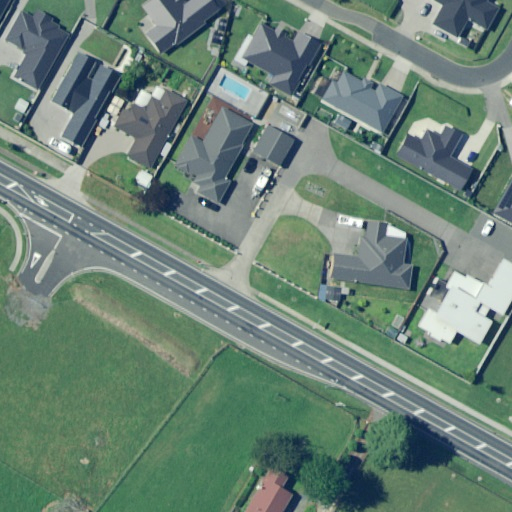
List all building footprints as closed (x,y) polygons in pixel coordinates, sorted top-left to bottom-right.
[(0,0),(0,20),(12,0),(11,0),(0,0)] [(146,33),(161,52),(176,41),(178,44),(205,24),(203,21),(219,9),(211,0),(191,0),(188,2),(186,0),(152,0),(144,6),(158,24),(146,33)] [(439,0),(445,3),(434,23),(459,37),(469,19),(487,29),(498,8),(487,2),(488,0),(439,0)] [(35,18),(22,10),(5,40),(28,52),(15,75),(37,88),(68,33),(59,28),(60,26),(52,21),(53,19),(39,11),(35,18)] [(262,24),(244,56),(274,73),(270,81),(294,95),(322,45),(298,32),(293,41),(286,37),(288,33),(278,28),(276,31),(262,24)] [(96,60),(79,50),(52,100),(74,112),(62,135),(82,146),(123,75),(102,63),(92,82),(86,78),(96,60)] [(334,81),(323,99),(384,133),(403,97),(366,77),(364,82),(345,72),(338,84),(334,81)] [(144,110),(134,105),(130,113),(125,110),(114,128),(137,140),(127,157),(151,171),(189,103),(167,91),(161,100),(153,95),(144,110)] [(223,179),(253,125),(219,107),(212,119),(200,141),(190,136),(173,167),(194,179),(191,183),(198,187),(194,193),(216,205),(229,182),(223,179)] [(295,140),(268,126),(255,151),(281,165),(295,140)] [(408,135),(398,154),(462,189),(473,168),(451,156),(463,135),(447,127),(441,137),(429,130),(422,143),(408,135)] [(153,177),(144,172),(138,184),(146,189),(153,177)] [(511,182),(495,214),(511,223),(511,182)] [(335,254),(332,277),(409,287),(412,264),(405,263),(408,239),(385,236),(387,225),(366,222),(364,237),(359,237),(357,257),(335,254)] [(427,308),(417,328),(428,334),(426,336),(439,343),(440,340),(448,345),(454,332),(477,345),(490,322),(482,318),(487,309),(501,316),(511,295),(511,265),(501,260),(486,288),(454,271),(447,284),(451,287),(436,314),(427,308)] [(289,477),(271,468),(247,511),(284,511),(293,495),(282,490),(289,477)]
